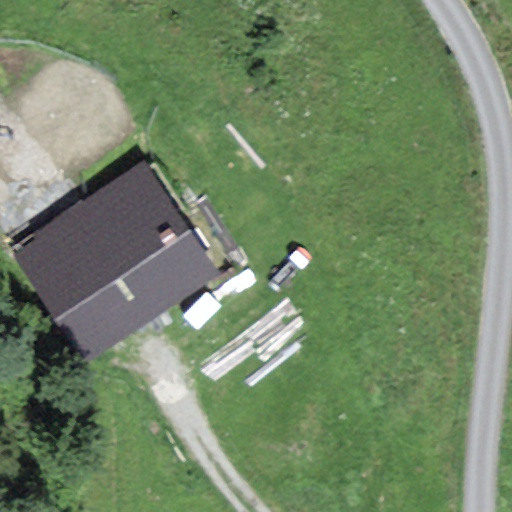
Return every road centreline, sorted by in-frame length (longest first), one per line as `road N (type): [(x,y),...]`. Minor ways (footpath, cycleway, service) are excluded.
road 1 (unclassified): [(441,0),(494,115),(505,202),(479,511)]
road 2 (track): [(139,354),(257,511)]
